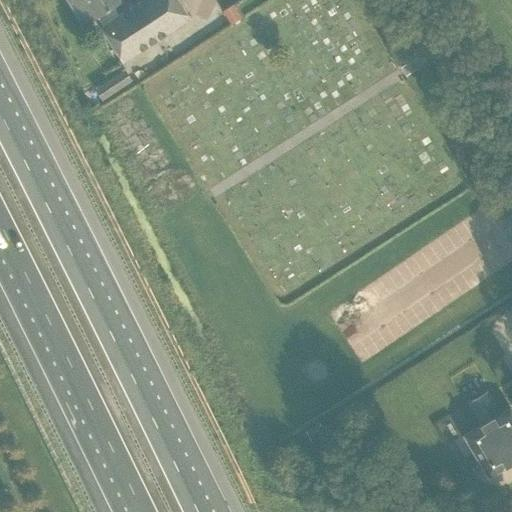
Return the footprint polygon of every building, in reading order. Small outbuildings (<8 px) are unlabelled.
[(65,0),(83,26),(96,18),(97,17),(102,26),(100,27),(123,62),(188,20),(175,0),(140,0),(118,15),(112,7),(119,3),(116,0),(65,0)] [(241,18),(232,5),(222,11),(231,25),(241,18)] [(101,101),(132,81),(125,70),(94,89),(101,101)] [(487,477),(511,462),(511,412),(509,408),(499,414),(487,392),(468,403),(480,422),(477,424),(479,426),(463,436),(487,477)] [(319,425),(306,432),(312,443),(325,436),(319,425)]
